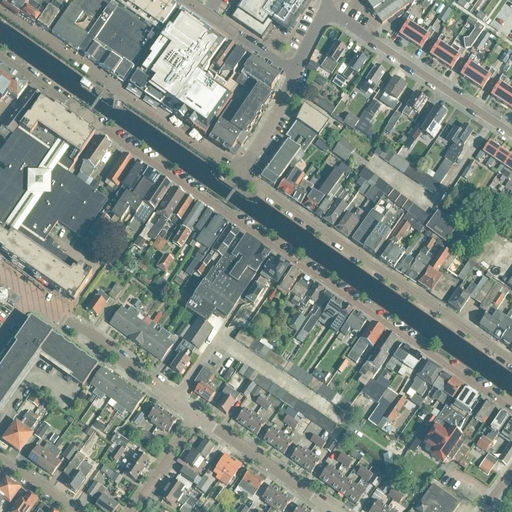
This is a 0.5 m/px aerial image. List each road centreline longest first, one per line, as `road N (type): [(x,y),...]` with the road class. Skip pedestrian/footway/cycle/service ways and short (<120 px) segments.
road 1 (residential): [(511,362),(242,174),(325,10)]
road 2 (residential): [(0,57),(275,247)]
road 3 (residential): [(275,247),(511,411)]
road 4 (residential): [(511,136),(325,10)]
road 5 (residential): [(176,399),(275,247)]
road 6 (residential): [(176,399),(28,296)]
road 7 (residential): [(334,511),(193,416)]
